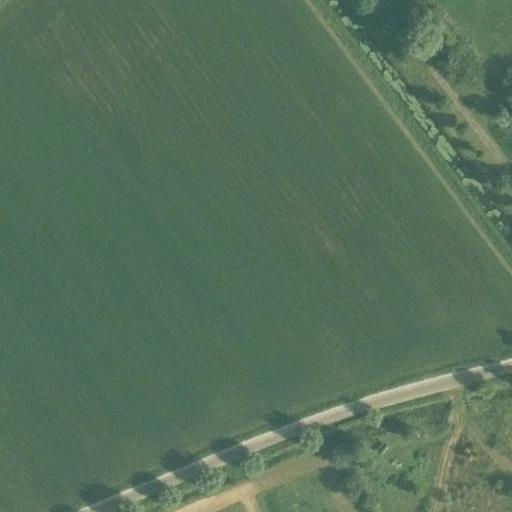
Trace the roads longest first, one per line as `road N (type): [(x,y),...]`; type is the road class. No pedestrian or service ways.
road 1 (unclassified): [(84,511),(349,409),(511,367)]
road 2 (track): [(380,0),(511,175)]
